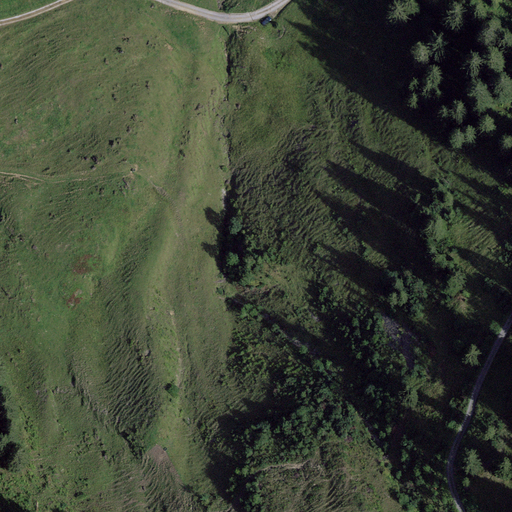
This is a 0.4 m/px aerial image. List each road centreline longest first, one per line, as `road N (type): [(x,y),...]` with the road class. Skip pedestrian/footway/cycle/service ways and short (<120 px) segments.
road 1 (track): [(466,511),(456,465),(461,435),(511,315)]
road 2 (track): [(286,0),(262,20),(221,20),(155,0)]
